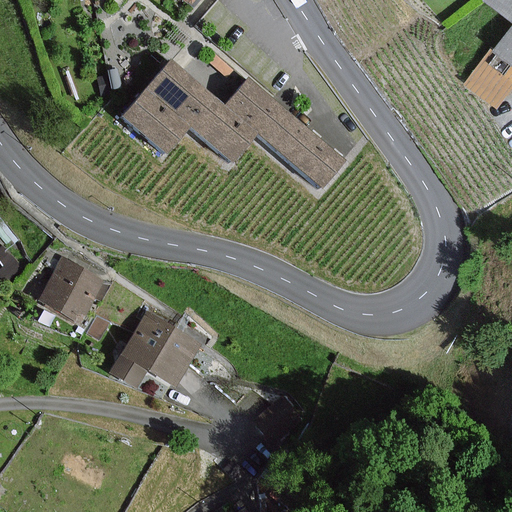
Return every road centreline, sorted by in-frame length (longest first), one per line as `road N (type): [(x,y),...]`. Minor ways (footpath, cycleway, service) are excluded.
road 1 (secondary): [(0,140),(33,181),(96,223),(245,261),(342,309),(404,308),(440,274),(439,213),(294,0)]
road 2 (residential): [(225,448),(117,412),(0,405)]
